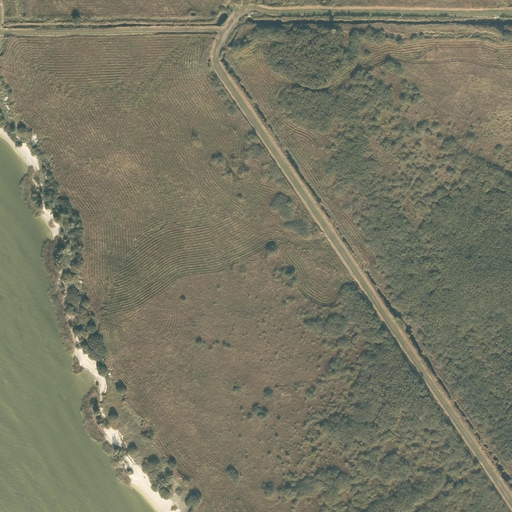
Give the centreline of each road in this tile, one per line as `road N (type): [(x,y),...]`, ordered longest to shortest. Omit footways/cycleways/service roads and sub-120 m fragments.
road 1 (track): [(511,14),(251,8),(238,11),(215,57),(511,503)]
road 2 (track): [(225,33),(1,32)]
